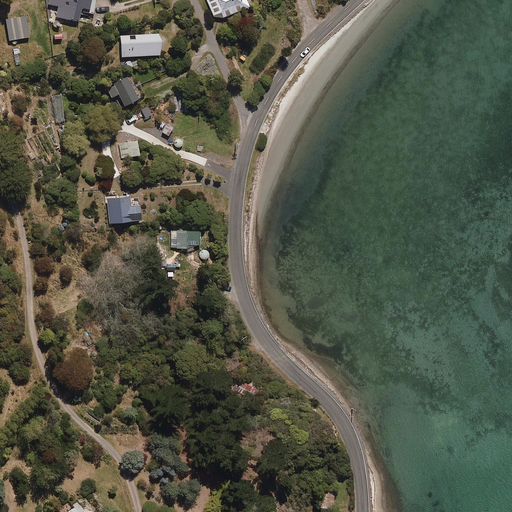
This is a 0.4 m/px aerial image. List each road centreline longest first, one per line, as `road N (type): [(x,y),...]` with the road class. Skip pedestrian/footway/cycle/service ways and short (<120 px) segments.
road 1 (secondary): [(361,511),(358,464),(342,421),(266,342),(242,292),(237,203),(256,121)]
road 2 (secondary): [(256,121),(281,75),(355,0)]
road 3 (residential): [(256,121),(239,104),(192,0)]
